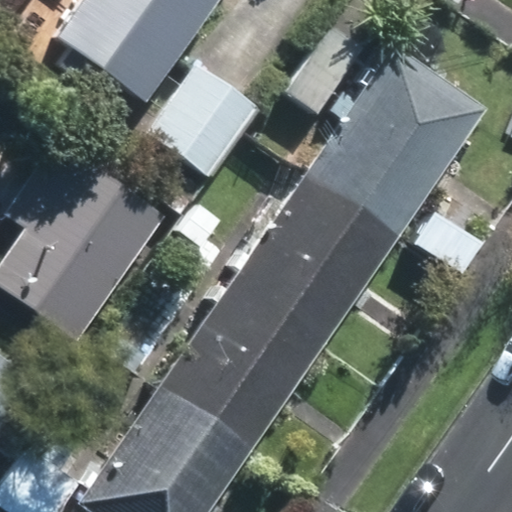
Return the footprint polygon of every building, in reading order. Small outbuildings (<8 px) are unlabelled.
[(61,0),(44,24),(62,37),(48,55),(81,79),(94,61),(136,90),(200,0),(61,0)] [(311,115),(356,52),(321,27),(276,91),(311,115)] [(382,44),(298,166),(392,230),(476,108),(382,44)] [(195,165),(247,90),(187,48),(135,122),(195,165)] [(154,202),(47,127),(0,193),(0,206),(14,217),(0,236),(0,282),(64,328),(154,202)] [(298,166),(223,274),(316,339),(392,230),(298,166)] [(190,201),(171,230),(193,245),(213,216),(190,201)] [(223,274),(148,383),(241,447),(316,339),(223,274)] [(0,387),(17,364),(0,351),(0,387)] [(75,511),(196,511),(241,447),(148,383),(64,504),(75,511)] [(48,464),(61,446),(39,431),(27,448),(22,445),(0,476),(0,510),(2,511),(52,511),(74,482),(48,464)]
